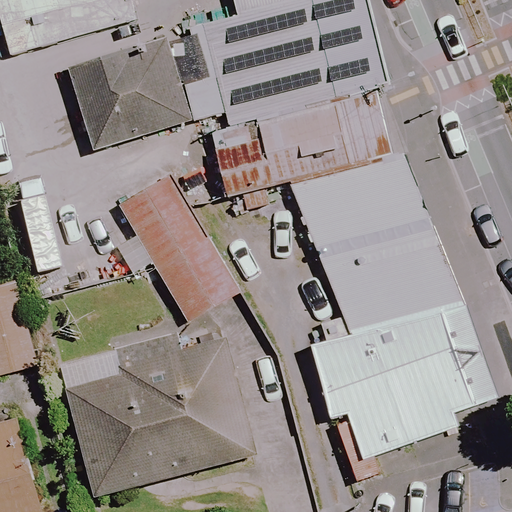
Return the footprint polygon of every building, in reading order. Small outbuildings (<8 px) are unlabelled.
[(402,77),(375,0),(2,0),(18,49),(143,14),(139,0),(244,0),(247,10),(77,63),(101,143),(233,109),(236,124),(387,84),(402,77)] [(387,84),(236,124),(248,186),(299,178),(401,147),(387,84)] [(401,147),(299,178),(360,328),(474,299),(415,145),(401,147)] [(201,200),(185,168),(128,201),(193,313),(250,280),(201,200)] [(45,201),(14,209),(33,277),(64,268),(45,201)] [(0,378),(38,369),(17,285),(0,289),(0,378)] [(360,328),(322,338),(340,411),(356,407),(375,452),(469,420),(462,405),(508,392),(474,299),(360,328)] [(129,370),(75,383),(103,490),(266,448),(236,331),(189,343),(185,327),(122,343),(129,370)] [(0,428),(0,511),(37,511),(12,425),(0,428)]
